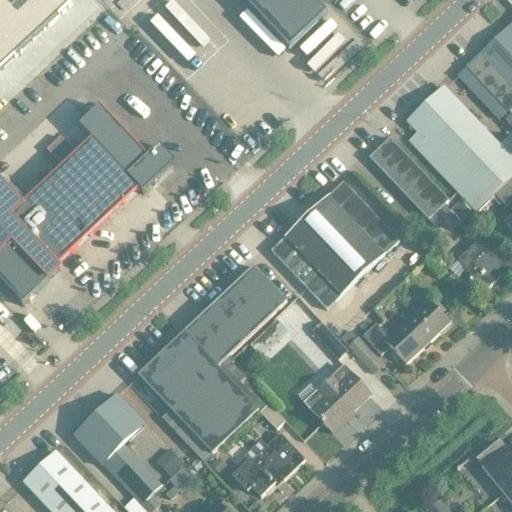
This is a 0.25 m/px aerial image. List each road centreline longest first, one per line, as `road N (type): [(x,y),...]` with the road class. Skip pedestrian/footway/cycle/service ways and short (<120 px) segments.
road 1 (unclassified): [(0,440),(466,0)]
road 2 (unclassified): [(313,511),(475,359)]
road 3 (unknown): [(322,136),(208,0)]
